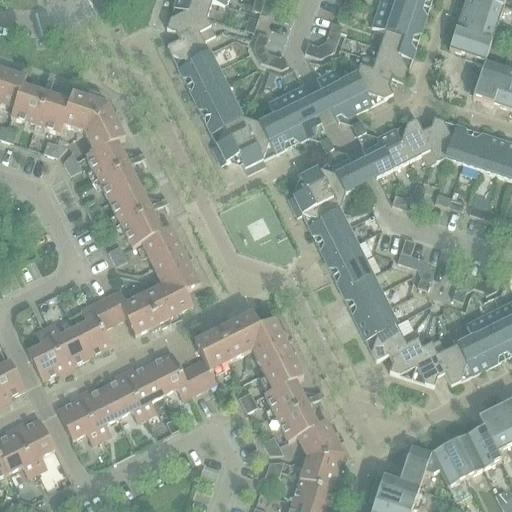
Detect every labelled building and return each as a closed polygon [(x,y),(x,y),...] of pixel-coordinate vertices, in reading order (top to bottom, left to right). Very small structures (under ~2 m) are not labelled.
[(212,4),(200,0),(176,0),(173,9),(206,20),(212,4)] [(200,0),(212,4),(225,8),(227,0),(200,0)] [(260,0),(254,0),(251,11),(259,14),(264,1),(260,0)] [(381,0),(378,12),(423,27),(429,10),(397,0),(381,0)] [(397,0),(429,10),(432,0),(397,0)] [(479,0),(466,0),(461,14),(497,26),(503,8),(479,0)] [(479,0),(503,8),(506,0),(479,0)] [(173,9),(166,32),(176,35),(179,43),(210,27),(206,20),(173,9)] [(372,30),(384,34),(417,45),(423,27),(378,12),(372,30)] [(461,14),(455,32),(491,44),(497,26),(461,14)] [(252,35),(257,22),(249,19),(244,32),(252,35)] [(342,29),(332,25),(328,35),(338,38),(342,29)] [(210,27),(179,43),(167,49),(177,69),(208,53),(203,43),(215,38),(210,27)] [(484,64),(485,64),(491,44),(455,32),(448,52),(484,64)] [(417,45),(384,34),(378,54),(411,65),(417,45)] [(268,39),(258,35),(255,45),(265,49),(268,39)] [(328,35),(325,45),(335,48),(338,38),(328,35)] [(267,52),(265,49),(255,45),(253,51),(256,58),(267,52)] [(317,49),(307,45),(303,56),(313,59),(317,49)] [(326,57),(333,54),(335,48),(325,45),(321,47),(326,57)] [(321,47),(317,49),(313,59),(319,61),(326,57),(321,47)] [(256,58),(260,65),(266,67),(269,56),(267,52),(256,58)] [(217,70),(208,53),(177,69),(185,85),(217,70)] [(378,54),(375,63),(362,59),(359,70),(391,80),(404,85),(411,65),(378,54)] [(266,67),(275,70),(278,59),(269,56),(266,67)] [(275,70),(281,72),(288,68),(282,57),(278,59),(275,70)] [(472,99),(494,106),(506,71),(485,64),(484,64),(472,99)] [(0,106),(13,111),(14,111),(22,89),(23,90),(26,79),(0,70),(0,106)] [(194,102),(225,86),(217,70),(185,85),(194,102)] [(391,80),(359,70),(356,77),(372,108),(392,98),(388,89),(391,80)] [(511,73),(506,71),(494,106),(511,112),(511,73)] [(315,97),(324,115),(331,112),(338,125),(356,116),(341,85),(335,73),(316,82),(322,93),(315,97)] [(356,116),(372,108),(356,77),(341,85),(356,116)] [(233,103),(225,86),(194,102),(202,119),(233,103)] [(14,111),(13,111),(10,121),(35,129),(46,97),(23,90),(22,89),(14,111)] [(308,100),(302,89),(285,98),(307,141),(324,132),(317,119),(324,115),(315,97),(308,100)] [(62,129),(63,129),(84,136),(93,155),(94,156),(116,145),(117,146),(125,142),(108,108),(72,96),(69,105),(70,105),(62,129)] [(46,97),(35,129),(60,137),(63,129),(62,129),(70,105),(69,105),(46,97)] [(285,98),(268,106),(274,118),(275,118),(290,149),(307,141),(285,98)] [(233,103),(202,119),(210,135),(242,120),(241,119),(233,103)] [(275,118),(274,118),(259,126),(259,125),(275,157),(290,149),(275,118)] [(259,125),(242,120),(210,135),(217,148),(212,150),(221,168),(238,159),(247,177),(265,168),(263,163),(275,157),(259,125)] [(424,138),(437,164),(443,161),(454,128),(433,121),(430,130),(431,134),(424,138)] [(424,138),(416,122),(397,131),(412,162),(421,157),(427,169),(437,164),(424,138)] [(9,131),(1,128),(0,131),(0,141),(4,143),(9,131)] [(472,134),(454,128),(443,161),(444,161),(462,167),(472,134)] [(4,143),(12,146),(17,134),(9,131),(4,143)] [(397,131),(379,140),(394,171),(412,162),(397,131)] [(462,167),(464,168),(479,172),(490,140),(472,134),(462,167)] [(375,179),(375,180),(394,171),(379,140),(360,149),(365,160),(359,163),(368,183),(375,179)] [(506,145),(495,142),(490,140),(479,172),(495,178),(506,145)] [(57,147),(47,144),(43,156),(50,158),(57,147)] [(94,156),(93,155),(86,159),(98,183),(128,168),(117,146),(116,145),(94,156)] [(495,178),(505,181),(511,183),(511,146),(506,145),(495,178)] [(50,158),(57,161),(66,150),(57,147),(50,158)] [(76,164),(72,155),(63,165),(66,172),(76,164)] [(368,183),(359,163),(352,167),(346,156),(329,165),(345,197),(346,196),(362,187),(361,186),(368,183)] [(66,172),(69,179),(81,173),(76,164),(66,172)] [(329,165),(317,171),(314,166),(296,175),(305,193),(288,202),(297,220),(302,217),(307,227),(340,211),(345,197),(329,165)] [(128,168),(98,183),(109,205),(139,190),(128,168)] [(423,200),(425,193),(426,191),(415,187),(412,196),(423,200)] [(139,190),(109,205),(120,227),(150,212),(139,190)] [(414,209),(421,206),(423,200),(412,196),(408,198),(414,209)] [(404,200),(395,197),(391,208),(400,211),(404,200)] [(434,205),(448,210),(450,201),(437,197),(434,205)] [(400,211),(407,213),(414,209),(408,198),(404,200),(400,211)] [(448,210),(461,214),(464,205),(450,201),(448,210)] [(96,202),(84,208),(88,216),(100,210),(96,202)] [(468,217),(482,221),(485,212),(471,208),(468,217)] [(88,216),(92,223),(103,217),(100,210),(88,216)] [(307,227),(315,244),(346,229),(339,213),(340,211),(307,227)] [(150,212),(120,227),(132,251),(141,246),(162,235),(161,234),(150,212)] [(482,221),(495,225),(498,217),(485,212),(482,221)] [(315,244),(324,260),(355,245),(346,229),(315,244)] [(162,287),(185,295),(200,288),(171,230),(161,234),(162,235),(141,246),(162,287)] [(415,244),(405,241),(400,255),(410,258),(415,244)] [(355,245),(324,260),(332,277),(363,261),(355,245)] [(112,262),(123,256),(119,249),(108,254),(112,262)] [(410,258),(400,255),(397,265),(407,269),(410,258)] [(112,262),(115,269),(127,264),(123,256),(112,262)] [(420,261),(410,258),(407,269),(417,272),(420,261)] [(332,277),(340,293),(371,277),(363,261),(332,277)] [(429,270),(426,263),(420,261),(417,272),(418,276),(429,270)] [(418,276),(420,280),(431,283),(433,277),(429,270),(418,276)] [(348,309),(379,293),(371,277),(340,293),(348,309)] [(477,280),(471,278),(464,282),(469,292),(473,290),(477,280)] [(420,280),(417,289),(427,293),(431,283),(420,280)] [(487,283),(477,280),(473,290),(483,294),(487,283)] [(464,282),(457,285),(455,291),(465,294),(469,292),(464,282)] [(496,293),(493,285),(487,283),(483,294),(485,298),(496,293)] [(119,308),(125,320),(135,339),(193,310),(185,295),(162,287),(126,305),(120,293),(113,296),(119,308)] [(455,291),(452,301),(462,304),(465,294),(455,291)] [(348,309),(356,325),(388,310),(379,293),(348,309)] [(113,296),(107,299),(113,311),(119,308),(113,296)] [(113,311),(107,299),(102,302),(108,314),(113,311)] [(102,302),(96,305),(102,317),(108,314),(102,302)] [(511,304),(499,311),(511,336),(511,304)] [(102,317),(96,305),(89,308),(96,320),(102,317)] [(86,325),(73,331),(88,361),(112,350),(103,331),(102,332),(96,320),(89,308),(80,313),(86,325)] [(113,311),(119,323),(125,320),(119,308),(113,311)] [(365,342),(396,326),(388,310),(356,325),(365,342)] [(113,326),(119,323),(113,311),(108,314),(113,326)] [(511,336),(499,311),(483,320),(504,362),(511,357),(511,336)] [(108,314),(102,317),(108,329),(113,326),(108,314)] [(203,362),(210,374),(211,374),(252,353),(260,330),(252,315),(219,332),(220,334),(213,337),(212,336),(194,345),(203,362)] [(96,320),(102,332),(103,331),(108,329),(102,317),(96,320)] [(488,370),(504,362),(483,320),(466,328),(472,339),(488,370)] [(259,367),(272,394),(273,395),(295,384),(296,385),(304,381),(274,322),(260,330),(252,353),(259,367)] [(54,326),(45,331),(66,373),(88,361),(73,331),(60,338),(54,326)] [(376,364),(392,356),(419,343),(413,332),(402,338),(396,326),(365,342),(376,364)] [(35,335),(41,347),(27,354),(42,384),(66,373),(45,331),(35,335)] [(470,379),(488,370),(472,339),(455,348),(470,379)] [(429,346),(443,373),(451,389),(470,379),(455,348),(445,353),(439,341),(429,346)] [(411,382),(422,349),(419,343),(392,356),(396,363),(392,365),(389,375),(411,382)] [(429,346),(422,349),(411,382),(434,390),(437,380),(436,377),(443,373),(429,346)] [(192,398),(186,386),(180,374),(180,373),(171,356),(148,368),(163,398),(176,392),(182,403),(192,398)] [(203,377),(210,374),(203,362),(197,365),(203,377)] [(0,399),(2,404),(25,393),(10,363),(0,367),(0,399)] [(203,377),(197,365),(192,368),(198,380),(203,377)] [(148,368),(125,379),(147,421),(156,416),(150,404),(163,398),(148,368)] [(192,383),(198,380),(192,368),(186,370),(192,383)] [(186,386),(192,383),(186,370),(180,373),(180,374),(186,386)] [(203,377),(210,389),(217,386),(211,374),(210,374),(203,377)] [(198,380),(204,392),(210,389),(203,377),(198,380)] [(125,379),(103,390),(118,421),(131,414),(137,426),(147,421),(125,379)] [(198,380),(192,383),(198,395),(204,392),(198,380)] [(192,398),(198,395),(192,383),(186,386),(192,398)] [(295,384),(273,395),(272,394),(265,398),(288,445),(297,440),(297,439),(318,429),(317,427),(296,385),(295,384)] [(103,390),(80,402),(101,443),(111,439),(105,427),(118,421),(103,390)] [(239,401),(239,403),(242,409),(254,402),(250,395),(239,401)] [(101,443),(80,402),(57,413),(72,443),(86,436),(92,448),(101,443)] [(242,409),(246,416),(258,409),(254,402),(242,409)] [(511,444),(511,402),(495,411),(511,444)] [(483,429),(496,454),(511,445),(511,444),(495,411),(478,420),(483,429)] [(40,422),(16,434),(37,476),(47,471),(41,460),(55,453),(40,422)] [(332,492),(343,457),(327,423),(317,427),(318,429),(297,439),(297,440),(307,460),(300,481),(332,492)] [(483,429),(465,438),(483,473),(501,463),(496,454),(483,429)] [(16,434),(0,442),(0,447),(13,474),(22,469),(27,481),(37,476),(16,434)] [(465,438),(448,447),(466,481),(483,473),(465,438)] [(273,439),(262,445),(265,452),(278,448),(273,439)] [(0,480),(13,474),(0,447),(0,480)] [(448,490),(466,481),(448,447),(431,456),(439,473),(448,490)] [(265,452),(269,458),(283,457),(278,448),(265,452)] [(419,491),(425,474),(432,477),(439,473),(431,456),(411,449),(399,484),(419,491)] [(284,465),(269,466),(267,473),(280,475),(284,465)] [(280,475),(267,473),(265,480),(277,484),(280,475)] [(411,511),(419,491),(399,484),(383,479),(383,480),(377,479),(369,503),(374,505),(372,511),(371,511),(411,511)] [(293,499),(291,505),(311,511),(324,511),(332,492),(300,481),(293,499)]
